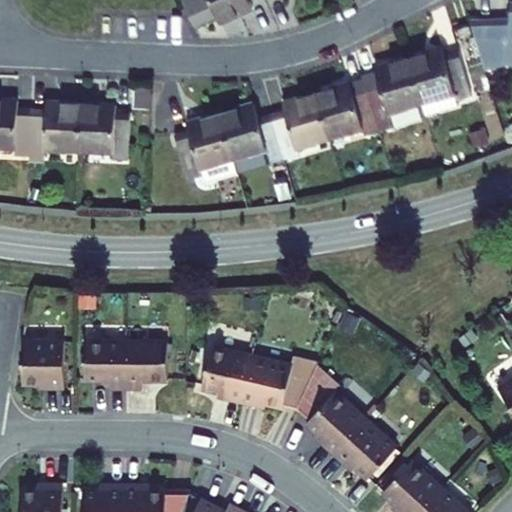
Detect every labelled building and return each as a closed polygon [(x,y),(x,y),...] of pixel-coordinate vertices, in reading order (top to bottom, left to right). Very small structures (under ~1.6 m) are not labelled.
[(250,0),(210,0),(221,21),(253,6),(250,0)] [(511,3),(510,4),(509,19),(476,20),(471,22),(485,69),(505,63),(511,63),(511,3)] [(442,48),(409,57),(422,102),(426,115),(458,105),(457,100),(472,95),(459,51),(445,55),(442,48)] [(422,102),(409,57),(375,67),(376,71),(363,75),(364,79),(379,131),(393,126),(389,111),(422,102)] [(317,92),(330,137),(363,127),(365,135),(379,131),(364,79),(317,92)] [(285,109),(272,113),(285,158),(299,154),(297,146),(330,137),(317,92),(283,102),(285,109)] [(0,99),(0,145),(15,146),(15,154),(30,154),(32,108),(18,108),(19,100),(0,99)] [(46,109),(32,108),(30,154),(45,155),(45,148),(79,149),(82,103),(47,101),(46,109)] [(82,103),(79,149),(113,151),(113,158),(129,159),(131,113),(116,112),(117,105),(82,103)] [(254,103),(220,113),(233,157),(266,148),(270,162),(285,158),(272,113),(258,117),(254,103)] [(189,130),(175,134),(188,179),(203,174),(205,182),(238,172),(233,157),(220,113),(187,123),(189,130)] [(155,348),(113,350),(113,402),(129,402),(129,393),(155,393),(155,348)] [(97,402),(113,402),(113,350),(73,350),(74,394),(97,394),(97,402)] [(54,351),(13,351),(12,394),(36,394),(37,402),(55,402),(54,351)] [(233,415),(245,368),(204,357),(195,394),(225,401),(222,413),(233,415)] [(245,368),(233,415),(250,420),(254,407),(292,418),(314,369),(316,367),(287,359),(282,378),(245,368)] [(314,369),(292,418),(303,428),(298,433),(314,448),(310,453),(323,466),(358,428),(329,400),(337,391),(314,369)] [(511,397),(500,406),(511,422),(511,397)] [(358,428),(323,466),(335,476),(338,472),(356,488),(387,455),(358,428)] [(420,511),(433,499),(403,470),(371,503),(380,511),(420,511)] [(76,511),(118,511),(118,498),(102,498),(102,506),(76,507),(76,511)] [(134,498),(118,498),(118,511),(178,511),(181,506),(134,506),(134,498)] [(38,507),(13,507),(13,511),(54,511),(54,499),(39,499),(38,507)] [(447,511),(433,499),(420,511),(447,511)]
